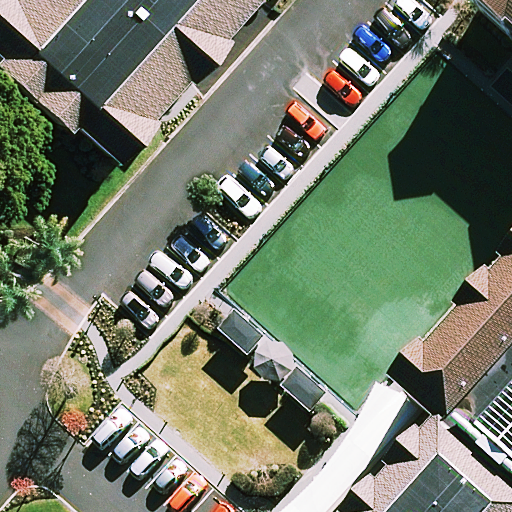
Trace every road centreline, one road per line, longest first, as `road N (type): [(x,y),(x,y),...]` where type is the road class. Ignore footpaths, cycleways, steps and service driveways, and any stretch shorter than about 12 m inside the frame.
road 1 (residential): [(334,0),(6,356)]
road 2 (residential): [(6,356),(21,394),(21,440),(0,466)]
